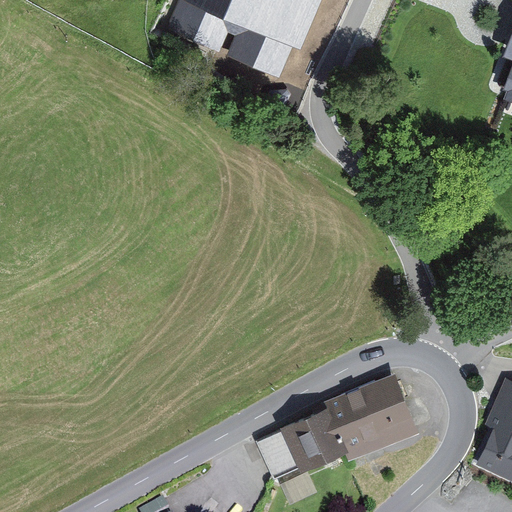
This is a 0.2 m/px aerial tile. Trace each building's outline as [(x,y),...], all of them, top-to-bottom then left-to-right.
[(319,0),(200,0),(182,38),(282,84),(319,0)] [(511,23),(504,47),(511,49),(511,54),(500,88),(511,92),(511,23)] [(411,426),(388,378),(277,431),(293,465),(335,445),(341,459),(411,426)] [(511,382),(505,380),(489,415),(494,418),(478,452),(511,467),(511,382)] [(321,480),(312,458),(286,469),(295,491),(321,480)] [(174,511),(164,495),(139,510),(139,511),(174,511)]
